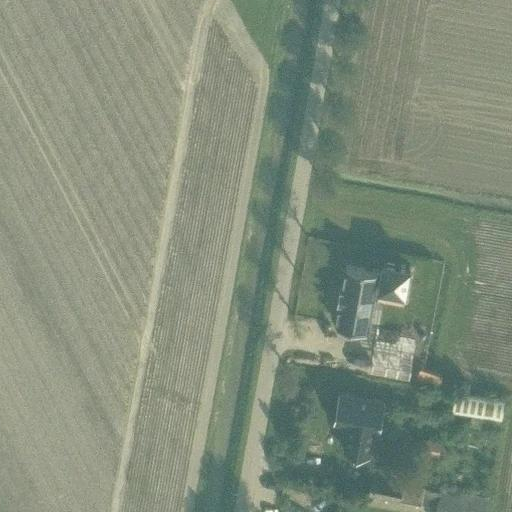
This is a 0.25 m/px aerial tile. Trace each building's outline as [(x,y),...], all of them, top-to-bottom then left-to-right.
[(383,271),(379,270),(377,286),(406,291),(411,265),(385,261),(383,271)] [(344,287),(341,286),(338,300),(341,300),(337,323),(355,326),(354,330),(355,330),(356,327),(363,328),(363,331),(364,332),(365,328),(369,329),(377,286),(379,270),(348,264),(344,287)] [(395,346),(375,343),(371,368),(410,375),(416,340),(397,336),(395,346)] [(470,426),(493,429),(501,430),(505,397),(456,391),(453,413),(471,415),(470,426)] [(380,431),(385,401),(340,393),(335,422),(351,425),(349,435),(348,435),(345,451),(370,455),(375,430),(380,431)] [(423,437),(420,452),(439,455),(442,441),(423,437)] [(375,470),(371,494),(422,504),(422,502),(438,505),(440,491),(425,488),(425,486),(403,482),(403,479),(404,476),(375,470)] [(475,473),(474,482),(483,483),(484,475),(475,473)] [(485,511),(487,498),(440,490),(436,511),(485,511)]
